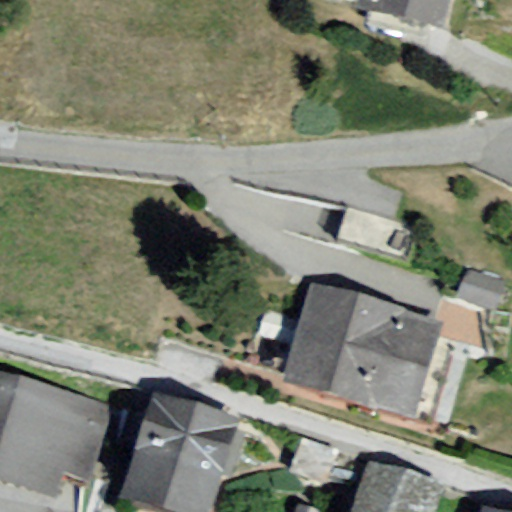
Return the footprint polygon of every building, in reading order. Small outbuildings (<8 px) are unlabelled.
[(450,34),(457,0),(359,0),(356,13),(450,34)] [(452,301),(492,317),(504,289),(463,272),(452,301)] [(287,391),(416,422),(440,322),(310,292),(287,391)] [(64,484),(88,491),(111,407),(0,375),(0,494),(57,511),(64,484)] [(126,511),(218,511),(238,432),(152,410),(126,511)] [(344,452),(298,441),(289,478),(335,490),(344,452)] [(353,511),(434,511),(441,486),(365,466),(353,511)]
